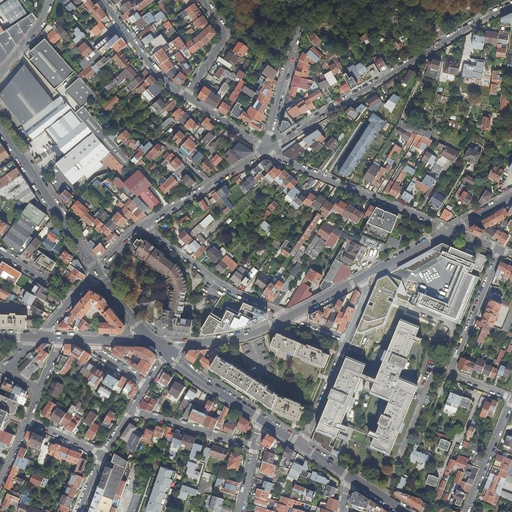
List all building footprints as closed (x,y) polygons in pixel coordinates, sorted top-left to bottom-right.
[(26,13),(17,0),(8,0),(0,5),(0,8),(10,24),(26,13)] [(53,12),(56,15),(59,5),(61,6),(63,3),(59,0),(56,0),(57,0),(56,3),(54,7),(53,12)] [(95,6),(90,0),(88,0),(85,3),(82,6),(78,9),(81,12),(85,9),(87,8),(92,14),(93,13),(100,6),(98,3),(95,6)] [(136,12),(153,0),(144,0),(137,6),(134,7),(134,8),(136,12)] [(154,0),(153,0),(136,12),(137,13),(138,12),(139,11),(155,1),(154,0)] [(122,7),(126,13),(129,11),(131,9),(134,8),(134,7),(133,5),(130,1),(122,7)] [(198,9),(195,3),(188,8),(183,11),(182,12),(185,16),(183,17),(184,18),(185,18),(190,14),(198,9)] [(95,17),(99,23),(101,22),(107,16),(101,8),(100,6),(93,13),(95,17)] [(203,16),(198,9),(190,14),(193,19),(188,22),(182,27),(179,22),(175,25),(173,26),(177,33),(194,22),(203,16)] [(131,15),(129,11),(126,13),(122,16),(125,20),(131,15)] [(142,17),(135,22),(140,30),(151,23),(150,22),(156,18),(158,21),(160,20),(161,19),(165,16),(163,13),(163,12),(162,11),(155,16),(154,16),(153,17),(149,12),(145,15),(142,17)] [(501,17),(500,25),(510,26),(511,14),(511,11),(506,14),(501,17)] [(130,18),(133,23),(135,22),(142,17),(140,15),(139,13),(138,12),(137,13),(135,14),(130,18)] [(31,13),(3,31),(0,33),(0,64),(37,19),(31,13)] [(208,22),(203,16),(194,22),(194,23),(196,22),(200,28),(202,27),(208,22)] [(52,20),(58,28),(61,25),(58,22),(55,18),(54,18),(52,20)] [(165,24),(168,29),(173,26),(171,24),(169,21),(165,24)] [(93,28),(98,34),(100,33),(106,27),(103,24),(101,22),(99,23),(93,28)] [(194,23),(194,22),(177,33),(180,36),(186,32),(192,28),(195,31),(195,32),(200,28),(196,22),(194,23)] [(210,26),(208,22),(202,27),(205,31),(211,39),(217,33),(211,25),(210,26)] [(47,33),(53,27),(49,23),(48,25),(44,30),(47,33)] [(157,29),(153,24),(148,28),(148,29),(140,34),(142,38),(148,34),(149,35),(151,33),(154,31),(157,29)] [(61,25),(58,28),(57,29),(65,38),(67,40),(71,37),(67,33),(61,25)] [(83,32),(81,30),(80,29),(82,28),(79,25),(74,29),(75,30),(82,38),(85,36),(88,33),(86,31),(84,34),(83,32)] [(168,29),(174,39),(175,40),(180,36),(177,33),(173,26),(168,29)] [(108,30),(106,27),(100,33),(102,35),(108,30)] [(492,31),(485,30),(484,36),(484,42),(490,43),(493,27),(492,27),(492,31)] [(497,42),(498,34),(499,31),(499,28),(493,27),(490,43),(497,44),(497,42)] [(48,35),(50,37),(51,39),(55,43),(62,38),(56,30),(54,29),(48,35)] [(57,29),(56,30),(62,38),(63,39),(65,38),(57,29)] [(78,36),(74,40),(74,41),(77,43),(82,38),(75,30),(73,32),(77,36),(77,35),(78,36)] [(108,36),(108,35),(95,47),(96,49),(98,51),(111,39),(117,34),(115,31),(116,30),(115,30),(108,36)] [(209,44),(212,42),(211,39),(205,31),(200,36),(198,34),(197,35),(198,36),(204,45),(207,43),(209,44)] [(508,36),(507,36),(504,35),(504,31),(499,31),(498,34),(497,42),(498,42),(507,44),(508,36)] [(113,46),(117,51),(118,52),(120,50),(127,44),(122,37),(119,33),(111,39),(98,51),(101,54),(102,55),(113,46)] [(142,40),(146,45),(155,39),(151,33),(149,35),(142,40)] [(316,46),(322,40),(315,33),(309,39),(316,46)] [(362,43),(370,37),(367,33),(359,38),(362,43)] [(469,61),(467,73),(473,74),(472,79),(474,79),(476,76),(478,77),(481,59),(476,59),(477,57),(473,56),(475,47),(483,48),(484,42),(484,36),(474,34),(472,42),(469,61)] [(55,89),(75,72),(62,56),(60,55),(46,39),(44,36),(39,40),(40,42),(30,51),(34,56),(30,60),(55,89)] [(153,55),(160,65),(169,59),(174,55),(187,47),(186,45),(181,38),(180,36),(175,40),(174,40),(153,55)] [(198,50),(204,45),(198,36),(192,40),(198,49),(198,50)] [(160,41),(160,40),(158,38),(149,44),(151,47),(155,44),(155,45),(158,44),(157,43),(160,41)] [(405,46),(403,43),(400,39),(394,43),(398,50),(405,46)] [(192,53),(198,49),(192,40),(186,45),(187,47),(192,53)] [(469,42),(467,41),(465,50),(469,51),(468,57),(463,56),(463,60),(465,60),(469,61),(472,42),(469,42)] [(80,63),(85,69),(91,63),(93,61),(101,54),(98,51),(96,49),(93,52),(85,42),(77,49),(85,58),(84,58),(85,59),(80,63)] [(249,49),(240,43),(234,51),(241,56),(242,56),(247,49),(248,50),(249,49)] [(386,49),(391,55),(397,50),(393,44),(386,49)] [(495,56),(500,56),(505,57),(506,49),(501,48),(501,44),(497,44),(495,56)] [(318,61),(323,55),(318,51),(317,49),(314,46),(308,52),(308,54),(310,55),(309,56),(311,58),(319,64),(320,63),(318,61)] [(188,61),(194,57),(193,56),(192,53),(187,47),(174,55),(179,62),(184,69),(188,75),(193,71),(190,67),(190,66),(189,64),(188,65),(184,58),(185,57),(188,61)] [(132,63),(120,50),(118,52),(116,54),(112,58),(124,70),(130,65),(132,63)] [(232,50),(225,60),(232,65),(234,66),(241,56),(234,51),(232,50)] [(327,55),(326,58),(328,59),(329,61),(332,57),(335,53),(331,50),(329,52),(327,55)] [(338,57),(341,56),(339,54),(338,51),(335,53),(332,57),(352,89),(356,87),(358,85),(353,76),(350,78),(347,73),(346,73),(340,63),(341,62),(338,57)] [(96,64),(100,68),(112,58),(116,54),(115,53),(114,52),(107,58),(107,57),(106,58),(104,56),(96,64)] [(308,63),(311,58),(309,56),(304,52),(300,59),(308,63)] [(380,54),(372,59),(374,62),(375,61),(377,60),(382,57),(380,54)] [(230,68),(232,65),(225,60),(220,57),(218,60),(230,68)] [(376,63),(381,72),(384,70),(388,67),(382,57),(377,60),(378,62),(376,63)] [(441,61),(430,58),(426,75),(436,78),(441,61)] [(174,66),(169,59),(160,65),(160,66),(166,73),(167,73),(174,67),(174,66)] [(309,66),(310,64),(308,63),(300,59),(298,66),(306,69),(308,65),(309,66)] [(444,72),(458,75),(460,64),(460,63),(456,62),(456,61),(446,59),(444,72)] [(248,60),(242,71),(246,74),(250,67),(253,63),(248,60)] [(332,65),(329,62),(328,64),(332,70),(334,74),(340,71),(335,63),(332,65)] [(80,78),(81,79),(85,75),(86,77),(91,73),(92,75),(96,72),(98,75),(102,71),(100,68),(96,64),(93,66),(91,63),(85,69),(78,75),(80,78)] [(363,76),(366,81),(369,79),(372,77),(364,63),(357,68),(362,77),(363,76)] [(368,67),(373,76),(377,74),(380,73),(374,63),(368,67)] [(0,94),(0,95),(23,125),(53,102),(24,64),(0,94)] [(118,81),(119,83),(135,69),(130,65),(124,70),(112,81),(106,87),(108,90),(118,81)] [(266,75),(265,77),(270,81),(272,79),(273,80),(272,82),(274,84),(277,86),(278,81),(274,79),(278,72),(276,70),(271,67),(269,65),(263,73),(266,75)] [(300,76),(301,77),(307,79),(310,70),(306,69),(298,66),(296,74),(300,76)] [(179,72),(178,71),(174,67),(167,73),(173,79),(179,72)] [(215,76),(220,79),(222,75),(226,70),(221,67),(215,76)] [(140,75),(135,69),(119,83),(120,84),(128,77),(132,82),(140,75)] [(145,79),(150,74),(146,69),(140,74),(145,79)] [(187,77),(188,75),(184,69),(176,78),(174,80),(178,83),(179,82),(181,84),(187,78),(187,77)] [(227,78),(225,83),(230,86),(237,77),(235,76),(226,70),(222,75),(227,78)] [(241,70),(237,77),(242,80),(246,74),(242,71),(241,70)] [(332,70),(324,74),(330,84),(331,86),(339,82),(339,81),(334,74),(332,70)] [(413,71),(411,70),(410,72),(408,71),(402,82),(406,84),(413,71)] [(497,77),(498,71),(493,70),(491,80),(502,81),(502,77),(497,77)] [(322,89),(320,90),(324,95),(327,93),(325,89),(324,87),(330,84),(324,74),(322,71),(320,74),(320,75),(323,81),(319,84),(322,89)] [(144,80),(140,75),(132,82),(124,89),(123,89),(126,92),(135,85),(137,86),(144,80)] [(143,93),(146,90),(154,83),(157,80),(151,75),(147,79),(151,83),(149,85),(148,84),(149,83),(148,82),(147,83),(146,82),(138,88),(143,93)] [(295,76),(294,80),(301,82),(302,81),(307,83),(307,82),(314,84),(315,81),(313,81),(307,79),(301,77),(295,76)] [(396,81),(398,84),(400,80),(397,76),(395,77),(386,84),(388,87),(396,81)] [(230,95),(229,98),(233,100),(235,102),(242,90),(245,85),(247,83),(242,80),(237,77),(230,86),(230,87),(235,90),(231,96),(230,95)] [(273,85),(274,84),(272,82),(270,81),(265,77),(264,77),(264,79),(266,80),(263,85),(264,86),(272,90),(274,86),(273,85)] [(66,90),(81,108),(84,106),(96,96),(81,79),(80,78),(66,90)] [(342,79),(339,81),(339,82),(342,87),(346,93),(348,91),(351,90),(346,82),(344,78),(342,79)] [(294,80),(293,85),(298,87),(301,88),(305,89),(306,85),(301,84),(301,82),(294,80)] [(491,80),(489,93),(495,93),(497,84),(501,85),(502,81),(491,80)] [(161,91),(154,83),(146,90),(153,98),(161,91)] [(223,84),(220,88),(221,88),(216,96),(215,95),(214,94),(215,91),(213,90),(212,91),(205,101),(216,108),(230,87),(230,86),(225,83),(224,84),(223,84)] [(220,88),(216,85),(215,87),(213,90),(215,91),(217,92),(215,95),(216,96),(221,88),(220,88)] [(256,92),(254,91),(249,88),(245,85),(242,90),(253,97),(254,95),(256,92)] [(271,99),(273,91),(272,90),(264,86),(264,87),(261,85),(258,90),(271,99)] [(293,85),(290,95),(295,96),(297,92),(298,87),(293,85)] [(322,94),(319,89),(317,91),(313,85),(312,86),(311,87),(314,91),(313,92),(314,93),(309,96),(312,101),(317,97),(319,96),(322,94)] [(202,92),(199,97),(205,101),(212,91),(207,88),(204,92),(202,92)] [(149,101),(153,98),(146,90),(143,93),(142,93),(149,101)] [(267,105),(267,106),(271,99),(258,90),(256,92),(260,95),(258,99),(260,101),(267,105)] [(310,109),(315,106),(312,101),(309,96),(307,93),(305,96),(307,100),(305,101),(306,104),(307,104),(310,109)] [(328,93),(324,96),(329,103),(333,101),(328,93)] [(374,113),(382,103),(380,100),(376,94),(367,100),(370,106),(368,108),(374,113)] [(394,106),(398,101),(399,98),(392,94),(387,100),(394,106)] [(153,104),(160,112),(162,110),(165,108),(175,99),(177,98),(174,95),(165,103),(160,98),(153,104)] [(22,126),(33,140),(45,130),(73,109),(61,96),(53,102),(23,125),(22,126)] [(119,99),(116,96),(103,108),(105,111),(113,104),(119,99)] [(295,97),(292,99),(294,100),(295,102),(299,108),(306,104),(305,101),(303,99),(303,98),(302,98),(300,99),(302,102),(300,103),(295,97)] [(179,104),(175,99),(165,108),(168,113),(179,104)] [(233,100),(231,104),(230,104),(231,105),(230,106),(223,102),(218,109),(226,115),(235,102),(233,100)] [(261,122),(263,119),(261,118),(264,114),(263,113),(265,110),(264,109),(267,105),(260,101),(256,108),(258,110),(257,111),(251,107),(247,113),(255,118),(258,120),(261,122)] [(295,102),(286,109),(292,118),(301,111),(299,108),(295,102)] [(397,102),(393,109),(400,113),(404,105),(397,102)] [(349,108),(343,113),(353,123),(365,108),(359,103),(352,111),(349,108)] [(307,110),(309,115),(312,113),(310,109),(307,104),(306,104),(299,108),(301,111),(303,113),(307,110)] [(173,114),(177,118),(179,120),(186,113),(191,107),(188,105),(185,109),(185,110),(186,110),(184,112),(180,108),(173,114)] [(121,164),(126,170),(134,163),(132,161),(128,156),(121,148),(119,146),(114,140),(109,135),(107,132),(103,128),(98,122),(97,121),(93,116),(90,113),(88,111),(84,106),(81,108),(75,112),(83,121),(93,132),(111,153),(120,163),(121,164)] [(45,130),(56,143),(83,121),(75,112),(73,109),(45,130)] [(237,111),(233,109),(228,116),(232,119),(237,111)] [(286,109),(280,131),(283,133),(290,128),(297,124),(292,118),(286,109)] [(255,118),(247,113),(244,111),(239,118),(241,119),(242,117),(250,123),(246,128),(247,129),(255,118)] [(182,123),(185,126),(185,125),(191,118),(186,113),(179,120),(177,122),(179,124),(181,122),(182,123)] [(173,119),(170,117),(162,124),(161,125),(164,128),(173,119)] [(191,118),(185,125),(190,130),(190,129),(191,130),(194,133),(201,124),(199,121),(197,124),(191,118)] [(258,120),(255,118),(247,129),(249,130),(252,126),(260,131),(264,126),(257,122),(258,120)] [(426,138),(428,132),(404,123),(405,121),(400,120),(397,126),(404,129),(411,132),(413,132),(417,134),(422,136),(426,138)] [(463,124),(448,120),(447,125),(462,129),(462,126),(465,127),(465,125),(463,124)] [(65,155),(93,132),(83,121),(56,143),(65,155)] [(209,128),(204,122),(198,129),(204,134),(207,131),(208,132),(210,130),(208,129),(209,128)] [(153,124),(150,126),(148,128),(151,132),(156,128),(153,124)] [(21,125),(16,128),(21,137),(26,134),(21,125)] [(120,137),(124,141),(126,139),(131,135),(126,129),(117,137),(118,138),(120,137)] [(224,142),(231,133),(227,130),(222,135),(220,138),(222,140),(224,142)] [(306,140),(311,145),(322,134),(318,130),(311,135),(306,140)] [(175,131),(166,141),(170,143),(171,141),(174,138),(178,133),(175,131)] [(186,136),(180,131),(178,133),(174,138),(179,143),(182,140),(185,137),(187,140),(189,138),(192,135),(189,132),(186,136)] [(404,140),(408,141),(413,132),(411,132),(411,133),(410,133),(410,134),(403,131),(401,135),(406,137),(404,140)] [(93,132),(56,163),(73,184),(85,175),(87,178),(102,166),(102,164),(100,162),(103,159),(113,170),(113,171),(119,177),(125,171),(121,164),(120,163),(111,153),(93,132)] [(214,137),(209,132),(203,140),(206,143),(205,144),(206,145),(207,145),(208,144),(214,137)] [(341,141),(345,135),(342,132),(337,138),(341,141)] [(408,141),(401,153),(402,154),(407,146),(408,146),(413,138),(415,139),(417,134),(413,132),(408,141)] [(322,134),(311,145),(318,151),(323,146),(320,143),(325,138),(322,134)] [(417,140),(416,142),(413,145),(414,145),(416,147),(422,136),(417,134),(415,139),(417,140)] [(338,142),(332,136),(325,144),(331,150),(338,142)] [(416,147),(419,149),(423,151),(427,144),(429,145),(432,140),(430,139),(428,138),(426,138),(422,136),(416,147)] [(193,142),(189,138),(187,140),(185,143),(182,146),(190,154),(195,148),(196,146),(197,146),(193,142)] [(232,148),(242,158),(249,154),(253,152),(255,148),(248,143),(240,138),(232,148)] [(121,148),(126,144),(129,141),(126,139),(124,141),(119,146),(121,148)] [(34,153),(32,155),(34,159),(47,149),(45,146),(44,147),(39,140),(30,147),(34,153)] [(146,152),(153,145),(150,142),(145,147),(139,140),(138,142),(136,145),(139,146),(140,147),(146,152)] [(289,148),(297,143),(294,140),(287,145),(282,149),(283,154),(289,148)] [(16,166),(13,161),(0,169),(0,177),(1,179),(0,179),(0,161),(9,155),(0,141),(0,188),(22,175),(17,168),(6,175),(5,173),(16,166)] [(358,186),(363,178),(364,176),(374,162),(380,151),(359,142),(350,156),(349,155),(344,162),(345,163),(336,177),(350,182),(358,186)] [(162,147),(164,146),(158,143),(151,150),(155,155),(156,153),(158,155),(164,149),(162,147)] [(438,148),(440,149),(438,153),(441,154),(442,152),(446,146),(443,144),(439,143),(436,147),(438,148)] [(126,144),(121,148),(128,156),(130,155),(134,159),(132,161),(134,163),(138,159),(135,157),(140,151),(138,149),(140,147),(139,146),(138,148),(137,147),(136,149),(129,145),(126,144)] [(395,144),(387,157),(385,161),(389,164),(392,165),(394,161),(390,159),(395,151),(399,153),(402,148),(401,148),(395,144)] [(296,160),(305,151),(302,149),(301,149),(299,147),(298,148),(295,145),(291,150),(289,148),(283,154),(283,155),(296,160)] [(422,183),(430,187),(438,175),(437,175),(448,158),(449,158),(454,150),(446,146),(442,152),(441,154),(438,159),(428,175),(427,174),(422,183)] [(141,156),(146,152),(140,147),(138,149),(140,151),(135,157),(138,159),(138,160),(141,156)] [(471,161),(476,163),(481,154),(480,152),(479,152),(477,152),(478,150),(477,148),(475,147),(473,148),(472,149),(468,156),(467,159),(469,160),(469,159),(471,160),(471,161)] [(199,152),(197,150),(195,148),(190,154),(187,157),(184,159),(186,161),(189,163),(191,161),(193,159),(199,152)] [(231,149),(224,157),(229,162),(232,164),(237,161),(242,158),(231,149)] [(460,153),(454,150),(449,158),(455,161),(460,153)] [(204,155),(200,151),(199,152),(193,159),(197,163),(204,155)] [(432,155),(427,151),(422,159),(428,162),(432,155)] [(175,156),(172,153),(170,155),(166,159),(162,163),(165,166),(169,162),(175,156)] [(211,161),(215,157),(211,154),(209,156),(206,153),(204,155),(207,158),(211,161)] [(217,154),(215,157),(211,161),(216,166),(222,159),(217,154)] [(431,164),(433,165),(438,158),(432,155),(428,162),(431,164)] [(143,158),(141,156),(138,160),(138,159),(134,163),(136,165),(142,159),(143,158)] [(170,163),(171,164),(176,168),(175,169),(176,171),(176,170),(183,163),(177,157),(170,163)] [(334,161),(328,157),(318,169),(323,171),(330,168),(334,161)] [(216,166),(211,161),(207,158),(200,165),(205,169),(206,168),(207,170),(210,172),(216,166)] [(264,168),(269,173),(275,166),(270,162),(271,161),(270,160),(268,159),(265,159),(261,161),(262,162),(258,166),(257,165),(253,169),(251,170),(259,182),(265,176),(260,172),(264,168)] [(368,180),(372,183),(380,170),(382,167),(374,162),(364,176),(369,179),(368,180)] [(160,202),(156,197),(148,188),(152,184),(136,165),(134,163),(126,170),(131,175),(133,176),(125,183),(125,184),(151,210),(160,202)] [(186,166),(183,163),(176,170),(176,171),(175,172),(174,173),(176,175),(177,175),(179,173),(180,173),(186,166)] [(406,164),(403,169),(407,172),(412,175),(416,170),(406,164)] [(499,182),(504,170),(494,165),(488,176),(499,182)] [(16,166),(5,173),(6,175),(17,168),(16,166)] [(282,171),(279,168),(278,170),(277,168),(275,166),(269,173),(275,179),(278,175),(282,171)] [(372,183),(374,184),(379,186),(383,181),(380,179),(384,171),(386,169),(382,167),(380,170),(372,183)] [(278,175),(284,180),(290,174),(284,169),(282,171),(278,175)] [(397,188),(407,172),(403,169),(400,174),(398,176),(395,182),(394,183),(389,193),(397,196),(399,192),(395,190),(396,188),(397,188)] [(256,181),(258,184),(259,182),(251,170),(250,172),(252,175),(256,181)] [(170,181),(176,175),(174,173),(168,179),(170,181)] [(284,180),(280,186),(281,187),(284,184),(287,186),(294,178),(290,174),(284,180)] [(30,202),(35,195),(28,184),(22,175),(0,188),(0,193),(2,195),(7,199),(20,201),(29,203),(30,202)] [(178,182),(181,180),(177,175),(176,175),(170,181),(168,179),(167,180),(163,184),(162,183),(161,184),(162,185),(159,188),(165,194),(178,182)] [(186,177),(182,180),(189,188),(195,182),(188,175),(186,177)] [(256,181),(252,175),(248,177),(249,178),(247,179),(248,180),(244,183),(244,184),(247,190),(254,185),(253,184),(256,181)] [(475,176),(474,175),(472,178),(467,175),(464,179),(473,185),(476,180),(474,178),(475,176)] [(287,186),(284,189),(289,192),(295,184),(297,181),(294,178),(287,186)] [(405,191),(401,197),(409,202),(413,196),(412,195),(412,194),(411,193),(410,194),(409,194),(415,184),(420,188),(423,190),(427,192),(428,190),(430,187),(422,183),(418,181),(413,178),(405,191)] [(394,183),(392,181),(391,181),(384,192),(388,194),(389,193),(394,183)] [(466,187),(460,198),(464,201),(468,203),(472,197),(467,194),(471,189),(462,183),(456,194),(459,196),(463,189),(463,188),(464,186),(466,187)] [(125,184),(121,189),(148,216),(151,214),(154,212),(151,210),(125,184)] [(295,184),(289,192),(287,194),(284,197),(291,203),(292,202),(294,199),(302,190),(295,184)] [(220,198),(230,190),(227,187),(228,186),(227,185),(217,192),(220,198)] [(488,200),(494,190),(488,187),(479,201),(483,203),(488,200)] [(73,196),(65,189),(61,194),(59,196),(64,201),(62,202),(64,205),(70,198),(73,196)] [(207,197),(199,202),(204,210),(220,198),(217,192),(215,189),(210,192),(212,194),(214,197),(212,198),(209,199),(207,197)] [(304,200),(308,195),(302,190),(294,199),(301,205),(304,200)] [(430,192),(428,190),(427,192),(421,201),(423,203),(430,192)] [(304,200),(310,205),(312,204),(316,197),(311,192),(308,195),(304,200)] [(429,202),(433,204),(439,208),(445,198),(435,192),(429,202)] [(312,204),(320,210),(327,199),(323,197),(322,197),(318,194),(316,197),(312,204)] [(86,203),(80,198),(78,200),(80,202),(84,206),(86,203)] [(120,201),(127,207),(129,205),(123,198),(120,201)] [(226,198),(223,200),(228,206),(231,210),(234,207),(226,198)] [(295,206),(298,208),(301,205),(294,199),(292,202),(296,205),(295,206)] [(334,204),(327,199),(320,210),(319,210),(323,213),(321,216),(325,218),(333,207),(334,204)] [(80,202),(78,200),(72,207),(75,210),(74,211),(76,212),(77,212),(83,218),(90,211),(87,208),(89,206),(86,203),(84,206),(80,202)] [(268,206),(273,210),(278,204),(274,200),(268,206)] [(342,214),(348,204),(340,200),(338,204),(335,209),(337,210),(342,214)] [(130,216),(137,222),(138,222),(141,220),(127,207),(120,201),(117,205),(123,210),(121,212),(128,219),(130,216)] [(129,205),(127,207),(141,220),(144,218),(147,216),(133,201),(129,205)] [(30,202),(23,212),(3,239),(19,251),(37,226),(39,227),(47,215),(30,202)] [(349,218),(355,208),(348,204),(342,214),(349,218)] [(364,243),(372,246),(375,239),(386,244),(390,235),(398,217),(399,213),(386,208),(378,204),(376,208),(369,219),(361,233),(363,235),(360,241),(364,243)] [(499,220),(499,221),(502,219),(503,220),(507,214),(511,206),(511,204),(505,208),(496,213),(499,220)] [(371,205),(364,216),(369,219),(376,208),(371,205)] [(102,221),(109,214),(101,208),(98,211),(100,213),(97,217),(97,218),(103,223),(104,223),(102,221)] [(348,220),(356,225),(364,213),(355,208),(349,218),(348,220)] [(450,212),(445,209),(440,217),(445,220),(450,212)] [(94,219),(92,217),(91,216),(90,215),(92,213),(90,211),(83,218),(90,225),(94,222),(97,218),(97,217),(96,216),(94,219)] [(119,212),(113,218),(122,226),(128,220),(119,212)] [(187,215),(179,221),(182,225),(190,219),(188,216),(189,215),(187,213),(186,214),(187,215)] [(494,223),(499,220),(496,213),(493,215),(489,217),(493,225),(494,225),(494,223)] [(294,247),(298,249),(320,217),(316,215),(294,247)] [(485,228),(490,225),(491,225),(492,226),(493,225),(489,217),(485,219),(478,223),(484,228),(485,229),(485,228)] [(11,227),(0,218),(0,233),(1,235),(3,231),(7,234),(11,227)] [(94,227),(96,229),(99,226),(101,229),(105,225),(105,224),(103,223),(97,218),(94,222),(97,225),(94,227)] [(179,235),(187,245),(211,223),(206,218),(201,222),(202,223),(189,235),(185,230),(179,235)] [(112,230),(117,224),(112,219),(111,219),(106,225),(112,230)] [(47,225),(50,229),(52,231),(56,226),(54,223),(51,220),(47,225)] [(258,227),(265,234),(271,227),(264,220),(258,227)] [(323,224),(318,232),(328,239),(332,232),(333,230),(323,224)] [(337,225),(336,224),(333,230),(332,232),(338,236),(339,235),(341,231),(336,228),(337,225)] [(101,229),(108,235),(111,232),(112,231),(112,230),(106,225),(105,225),(101,229)] [(485,229),(484,228),(483,229),(481,229),(475,225),(469,228),(470,231),(480,236),(482,234),(485,229)] [(54,242),(60,233),(56,226),(52,231),(51,232),(47,237),(49,238),(54,242)] [(488,230),(485,228),(485,229),(482,234),(491,239),(493,236),(497,230),(490,227),(488,230)] [(194,253),(207,240),(211,236),(212,235),(216,231),(213,228),(209,232),(208,233),(209,234),(201,241),(198,237),(189,246),(190,248),(192,250),(188,254),(191,256),(194,253)] [(498,239),(502,233),(497,229),(497,230),(493,236),(498,239)] [(355,242),(357,239),(350,236),(351,234),(346,231),(345,233),(343,237),(347,238),(355,242)] [(509,236),(508,236),(504,233),(505,232),(504,231),(502,233),(498,239),(496,242),(503,245),(509,236)] [(112,235),(111,232),(108,235),(105,238),(108,241),(103,246),(101,242),(100,243),(94,250),(96,253),(97,255),(101,256),(109,247),(119,237),(114,233),(112,235)] [(338,236),(332,232),(328,239),(326,241),(326,242),(327,242),(332,246),(338,236)] [(26,249),(33,255),(37,249),(41,244),(44,240),(42,239),(38,235),(26,249)] [(310,255),(316,259),(323,246),(326,242),(326,241),(315,235),(315,236),(305,251),(310,255)] [(399,240),(391,236),(388,243),(396,247),(399,240)] [(68,263),(69,262),(72,258),(73,256),(65,250),(64,251),(56,245),(57,244),(54,242),(49,238),(43,245),(68,263)] [(140,240),(138,238),(127,252),(164,278),(168,288),(165,308),(161,308),(160,316),(164,317),(163,328),(174,329),(174,330),(191,332),(193,319),(180,317),(181,311),(183,311),(184,304),(186,305),(186,301),(184,301),(186,290),(188,290),(186,281),(185,277),(184,278),(183,274),(182,271),(177,263),(176,264),(164,255),(165,254),(145,239),(144,240),(141,238),(140,240)] [(361,246),(357,244),(355,242),(347,238),(346,240),(351,243),(347,251),(341,248),(336,259),(343,262),(351,266),(362,259),(356,256),(361,246)] [(375,239),(372,246),(383,251),(386,244),(375,239)] [(97,240),(91,247),(93,250),(94,250),(100,243),(97,240)] [(207,240),(194,253),(198,257),(210,245),(211,244),(207,240)] [(442,242),(408,261),(408,265),(414,274),(420,269),(422,273),(439,262),(437,258),(438,254),(441,254),(462,263),(446,303),(415,291),(410,303),(435,314),(436,312),(442,314),(441,316),(460,324),(479,277),(471,274),(473,268),(482,272),(488,257),(474,251),(474,252),(467,249),(466,252),(442,242)] [(219,251),(214,246),(206,253),(215,262),(216,260),(219,263),(229,252),(224,247),(219,251)] [(298,249),(294,247),(293,249),(291,252),(295,255),(299,250),(298,249)] [(281,253),(287,257),(291,252),(285,248),(281,253)] [(40,257),(53,267),(56,262),(39,250),(37,249),(33,255),(39,259),(40,257)] [(294,258),(299,261),(304,253),(299,250),(295,255),(294,258)] [(219,263),(216,267),(223,273),(228,266),(233,270),(238,264),(231,258),(234,255),(229,252),(219,263)] [(76,260),(74,260),(71,264),(70,265),(85,275),(86,276),(86,273),(81,265),(78,260),(77,259),(76,260)] [(336,259),(331,267),(320,286),(323,290),(327,288),(331,286),(333,282),(343,262),(336,259)] [(2,261),(0,265),(0,276),(15,284),(22,273),(2,261)] [(333,282),(335,284),(351,275),(351,271),(351,266),(343,262),(333,282)] [(502,280),(508,265),(501,262),(498,269),(501,270),(501,272),(497,270),(495,277),(502,280)] [(73,271),(72,273),(76,276),(81,280),(85,275),(70,265),(70,264),(68,267),(73,271)] [(506,276),(510,278),(511,273),(511,266),(508,265),(502,280),(505,281),(506,276)] [(251,280),(258,270),(253,267),(249,273),(246,276),(251,280)] [(310,268),(305,276),(309,278),(318,283),(323,275),(313,269),(310,268)] [(69,271),(65,277),(72,282),(76,276),(72,273),(69,271)] [(246,276),(249,273),(247,272),(244,276),(237,271),(231,278),(240,285),(242,282),(246,276)] [(199,282),(203,277),(201,276),(198,273),(194,278),(199,282)] [(261,274),(255,283),(265,290),(271,281),(261,274)] [(279,291),(273,300),(271,303),(276,304),(278,305),(287,293),(286,292),(291,285),(295,277),(290,274),(284,283),(279,290),(279,291)] [(388,275),(376,279),(356,331),(359,332),(383,325),(401,280),(388,275)] [(247,285),(251,280),(246,276),(242,282),(247,285)] [(267,295),(267,296),(268,296),(276,285),(275,284),(276,282),(273,279),(271,281),(265,290),(264,293),(267,295)] [(284,283),(279,280),(276,285),(268,296),(267,297),(273,300),(279,291),(275,289),(276,288),(279,290),(284,283)] [(308,291),(310,286),(305,283),(302,281),(287,307),(289,307),(310,297),(310,296),(312,293),(308,291)] [(37,296),(45,300),(51,291),(50,290),(38,283),(32,293),(37,296)] [(0,293),(6,296),(8,297),(9,296),(10,296),(12,297),(13,295),(0,287),(0,293)] [(24,289),(19,298),(25,301),(32,305),(37,296),(32,293),(24,289)] [(356,299),(357,298),(360,292),(356,289),(351,301),(350,301),(354,303),(356,299)] [(103,297),(90,290),(72,312),(78,316),(81,318),(93,304),(96,303),(100,310),(102,314),(103,313),(110,308),(106,302),(103,297)] [(152,301),(152,300),(145,294),(144,296),(143,295),(137,302),(138,303),(137,304),(141,307),(141,308),(146,311),(153,302),(152,301)] [(341,300),(339,299),(333,309),(339,312),(339,311),(346,296),(348,294),(345,295),(343,296),(341,300)] [(501,300),(503,297),(496,294),(494,300),(500,303),(501,300)] [(494,300),(491,299),(482,322),(485,323),(491,325),(493,326),(502,303),(500,303),(494,300)] [(42,316),(44,312),(32,305),(25,301),(24,304),(28,306),(27,308),(42,316)] [(332,304),(331,303),(330,304),(325,306),(326,309),(324,312),(322,315),(327,317),(332,308),(329,307),(332,304)] [(350,305),(349,304),(347,309),(343,317),(348,320),(349,320),(352,314),(355,308),(350,306),(350,305)] [(250,318),(246,326),(257,322),(266,318),(266,312),(255,307),(254,310),(250,318)] [(511,307),(501,330),(508,332),(510,327),(511,322),(511,307)] [(100,322),(100,331),(107,332),(122,332),(125,325),(110,308),(103,313),(112,323),(108,323),(108,322),(100,322)] [(335,321),(340,323),(343,317),(347,309),(344,308),(342,312),(339,311),(339,312),(335,321)] [(333,309),(328,320),(326,325),(329,326),(331,327),(335,321),(339,312),(333,309)] [(309,318),(313,320),(319,310),(315,311),(309,314),(309,318)] [(324,312),(320,311),(319,310),(313,320),(317,321),(320,316),(322,317),(322,316),(322,315),(324,312)] [(0,327),(27,328),(27,327),(33,327),(33,320),(27,319),(27,315),(16,315),(16,313),(11,313),(11,315),(0,314),(0,327)] [(63,320),(69,325),(70,325),(76,316),(72,313),(69,318),(66,316),(63,320)] [(328,320),(322,317),(319,322),(326,325),(328,320)] [(340,323),(337,330),(342,331),(343,331),(348,320),(343,317),(340,323)] [(75,325),(73,328),(75,330),(78,330),(79,327),(83,330),(84,327),(87,329),(91,324),(83,319),(78,327),(75,325)] [(421,328),(404,321),(378,376),(344,360),(322,412),(325,413),(324,416),(326,417),(318,435),(313,433),(311,440),(326,450),(336,426),(340,428),(340,427),(347,430),(348,426),(339,422),(340,419),(341,419),(342,419),(343,419),(344,419),(345,418),(346,418),(347,417),(347,416),(347,415),(347,414),(346,414),(340,409),(342,406),(345,407),(345,408),(346,408),(347,407),(348,407),(349,406),(349,405),(350,403),(350,399),(350,398),(347,392),(347,391),(350,394),(351,395),(353,395),(355,394),(356,394),(357,394),(358,393),(358,392),(359,391),(359,390),(358,389),(358,388),(363,377),(369,380),(366,388),(393,400),(378,432),(379,432),(379,434),(371,430),(369,434),(376,437),(372,445),(387,452),(412,398),(411,397),(413,394),(407,391),(407,387),(408,386),(409,386),(411,382),(417,384),(421,376),(409,371),(425,338),(419,336),(419,335),(418,335),(421,328)] [(485,323),(482,322),(481,324),(484,325),(478,340),(484,342),(491,325),(485,323)] [(294,355),(286,374),(314,385),(322,367),(324,367),(330,354),(299,341),(292,338),(292,339),(282,335),(282,334),(277,332),(277,333),(275,337),(274,336),(270,344),(278,348),(278,349),(285,352),(286,351),(294,354),(294,355)] [(36,351),(40,354),(42,351),(49,344),(45,344),(43,344),(36,351)] [(64,355),(72,355),(76,350),(74,350),(74,345),(70,345),(65,345),(64,355)] [(77,360),(78,361),(85,352),(78,347),(76,350),(72,355),(70,358),(60,372),(65,375),(71,366),(70,365),(75,357),(78,359),(77,360)] [(153,353),(149,351),(145,348),(124,347),(116,347),(111,354),(146,377),(152,366),(156,359),(156,357),(156,355),(153,353)] [(221,347),(215,348),(216,348),(209,360),(213,363),(217,355),(221,347)] [(194,362),(199,354),(201,350),(190,350),(186,356),(189,359),(194,362)] [(494,366),(490,376),(494,377),(498,369),(505,352),(501,350),(494,366)] [(40,359),(43,362),(48,355),(45,351),(44,352),(42,351),(40,354),(36,358),(35,358),(35,359),(38,361),(40,359)] [(77,369),(81,372),(87,362),(91,356),(89,355),(85,352),(78,361),(77,362),(80,364),(77,369)] [(30,353),(26,356),(25,357),(28,360),(18,369),(18,370),(21,373),(29,378),(34,373),(38,367),(32,362),(32,361),(35,359),(35,358),(30,353)] [(55,368),(60,372),(70,358),(60,354),(59,357),(55,368)] [(213,363),(210,367),(225,377),(225,376),(228,378),(228,377),(232,380),(231,381),(247,391),(248,390),(252,392),(251,393),(254,395),(254,396),(272,408),(278,395),(274,392),(273,393),(266,389),(268,386),(266,385),(265,386),(244,372),(227,361),(226,363),(220,359),(221,357),(217,355),(213,363)] [(209,360),(203,356),(198,362),(205,367),(203,369),(207,372),(210,367),(213,363),(209,360)] [(471,361),(462,358),(458,367),(467,371),(472,373),(472,372),(474,369),(476,363),(471,361)] [(474,369),(482,372),(485,364),(486,361),(478,358),(476,363),(474,369)] [(80,373),(89,379),(95,368),(96,368),(87,362),(81,372),(80,373)] [(511,367),(511,363),(508,362),(503,375),(508,377),(511,367)] [(492,367),(485,364),(482,372),(487,374),(486,375),(488,376),(490,375),(490,376),(494,366),(493,365),(492,367)] [(90,381),(89,383),(91,385),(90,388),(93,390),(94,391),(100,382),(105,374),(95,368),(89,379),(88,380),(90,381)] [(162,385),(166,388),(172,378),(164,373),(164,371),(162,369),(155,381),(156,382),(157,380),(158,381),(161,377),(162,378),(159,382),(161,383),(161,384),(162,385)] [(103,385),(108,376),(105,374),(100,382),(103,385)] [(119,383),(108,376),(103,385),(113,391),(115,389),(117,386),(119,383)] [(6,377),(4,384),(27,394),(27,392),(26,391),(16,387),(16,386),(13,385),(14,383),(6,377)] [(117,386),(121,389),(128,380),(123,377),(119,383),(117,386)] [(53,381),(48,393),(58,397),(64,385),(53,381)] [(130,381),(123,391),(133,397),(137,391),(135,385),(130,381)] [(185,387),(176,382),(173,386),(171,386),(170,387),(172,388),(169,393),(178,399),(185,387)] [(25,398),(27,394),(4,384),(2,389),(16,395),(16,396),(27,401),(27,399),(25,398)] [(107,389),(103,386),(96,396),(101,399),(107,389)] [(190,389),(184,400),(186,401),(188,397),(193,400),(197,393),(190,389)] [(167,393),(164,391),(158,402),(157,403),(162,406),(165,399),(164,398),(167,393)] [(459,405),(462,396),(450,391),(444,407),(456,412),(459,405)] [(306,405),(278,394),(278,395),(272,408),(300,419),(306,405)] [(13,415),(18,403),(14,401),(0,395),(0,409),(11,415),(13,415)] [(16,396),(14,401),(18,403),(19,404),(24,406),(27,401),(16,396)] [(209,413),(212,406),(215,400),(214,399),(210,396),(207,400),(209,401),(205,409),(204,408),(202,412),(197,410),(199,404),(197,403),(196,406),(195,407),(189,419),(187,422),(189,423),(190,420),(200,424),(199,425),(202,426),(203,425),(208,416),(207,416),(209,413)] [(462,396),(459,405),(462,406),(465,407),(468,408),(472,400),(468,398),(466,397),(462,396)] [(486,402),(487,398),(481,396),(478,405),(479,405),(479,408),(483,409),(486,402)] [(153,399),(150,404),(147,409),(152,412),(157,403),(158,402),(153,399)] [(147,409),(150,404),(143,400),(139,405),(141,409),(146,410),(147,409)] [(185,417),(189,419),(195,407),(183,400),(180,405),(189,410),(187,414),(185,417)] [(41,414),(50,419),(51,418),(58,407),(50,401),(41,414)] [(498,403),(493,401),(491,404),(487,416),(492,418),(495,409),(498,403)] [(491,404),(486,402),(483,409),(480,416),(486,418),(487,416),(491,404)] [(79,408),(78,408),(75,406),(72,405),(67,413),(61,423),(67,427),(71,421),(79,408)] [(51,418),(60,424),(61,423),(67,413),(60,408),(60,407),(59,406),(58,407),(51,418)] [(223,425),(224,422),(229,409),(225,406),(218,421),(217,422),(223,425)] [(0,429),(2,431),(4,431),(11,415),(0,409),(0,429)] [(87,424),(90,425),(91,426),(93,423),(95,420),(94,419),(96,415),(91,411),(85,420),(88,422),(87,424)] [(111,422),(115,414),(111,411),(101,426),(108,430),(113,423),(111,422)] [(217,422),(218,421),(208,416),(203,425),(214,430),(216,425),(217,422)] [(240,420),(237,428),(237,429),(247,432),(248,428),(249,429),(250,426),(249,426),(250,423),(245,419),(241,417),(240,420)] [(220,431),(233,434),(236,427),(237,428),(240,420),(236,418),(235,421),(230,419),(228,424),(224,422),(223,425),(222,427),(220,431)] [(73,432),(77,426),(71,421),(67,427),(66,429),(73,432)] [(89,436),(88,437),(92,440),(100,427),(93,423),(91,426),(90,427),(86,434),(89,436)] [(141,440),(150,444),(151,440),(153,435),(156,426),(157,424),(154,423),(151,430),(146,428),(143,434),(141,440)] [(131,425),(130,425),(122,437),(123,437),(131,425)] [(138,428),(134,425),(133,427),(131,425),(123,437),(129,441),(137,430),(138,428)] [(466,435),(472,437),(475,428),(470,425),(466,435)] [(165,429),(156,426),(153,435),(162,438),(165,429)] [(173,438),(175,434),(171,432),(172,428),(167,427),(164,435),(173,438)] [(170,446),(178,449),(180,449),(182,443),(184,436),(180,434),(180,435),(179,435),(180,431),(176,429),(175,434),(173,438),(170,446)] [(127,444),(130,446),(131,447),(131,446),(136,449),(141,440),(143,434),(137,430),(129,441),(128,443),(127,444)] [(2,431),(0,436),(0,442),(5,444),(11,447),(14,442),(16,436),(4,431),(2,431)] [(28,448),(29,446),(30,444),(34,434),(30,432),(28,432),(25,439),(28,440),(26,445),(24,449),(21,448),(20,451),(18,457),(23,459),(24,458),(27,450),(28,448)] [(444,440),(445,439),(446,435),(435,432),(433,437),(444,440)] [(43,445),(46,439),(34,434),(30,444),(42,449),(43,445)] [(185,448),(192,450),(194,444),(196,439),(184,435),(184,436),(182,443),(187,445),(185,448)] [(262,444),(270,449),(277,440),(268,435),(262,444)] [(441,439),(438,448),(441,449),(441,450),(444,451),(444,450),(447,452),(450,443),(447,442),(447,441),(444,440),(444,441),(441,439)] [(42,449),(37,463),(38,463),(43,465),(51,443),(49,442),(47,446),(43,445),(42,449)] [(57,457),(61,446),(56,444),(55,446),(52,445),(49,453),(57,457)] [(194,458),(197,450),(201,451),(203,446),(194,444),(192,450),(190,457),(194,458)] [(416,451),(418,446),(415,444),(408,461),(414,463),(415,464),(420,452),(416,451)] [(478,453),(480,449),(481,446),(476,444),(473,451),(475,451),(478,453)] [(226,460),(229,450),(213,445),(212,449),(209,455),(226,460)] [(57,457),(57,458),(60,459),(61,458),(66,460),(70,450),(61,446),(57,457)] [(209,455),(212,449),(206,447),(203,455),(209,457),(209,455)] [(290,461),(290,460),(295,452),(287,447),(283,457),(285,458),(290,461)] [(81,457),(82,455),(70,450),(66,460),(78,464),(81,457)] [(266,451),(263,462),(265,462),(272,465),(275,455),(272,454),(266,451)] [(474,456),(473,458),(471,463),(473,464),(473,465),(479,467),(482,458),(477,456),(478,453),(475,451),(474,453),(475,453),(474,456)] [(420,466),(426,468),(431,454),(426,452),(425,454),(420,452),(416,462),(421,464),(420,466)] [(242,455),(232,453),(228,468),(238,470),(242,455)] [(128,462),(115,454),(112,463),(115,464),(113,470),(105,490),(97,511),(109,511),(116,494),(121,481),(128,462)] [(298,454),(294,462),(303,467),(306,461),(306,459),(305,458),(298,454)] [(456,462),(455,465),(465,469),(467,464),(469,462),(470,459),(459,455),(456,462)] [(479,499),(495,505),(508,472),(511,460),(498,455),(479,499)] [(20,468),(20,467),(23,468),(24,465),(26,466),(29,460),(24,458),(23,459),(18,457),(16,460),(14,466),(20,468)] [(74,474),(83,478),(86,479),(87,475),(82,472),(87,461),(82,459),(82,457),(81,457),(78,464),(74,474)] [(187,472),(194,474),(198,459),(194,458),(190,457),(187,467),(188,467),(187,472)] [(447,469),(452,471),(453,469),(455,465),(456,462),(454,461),(450,459),(447,469)] [(293,464),(290,462),(288,461),(287,462),(284,468),(291,470),(293,464)] [(306,461),(303,467),(299,475),(307,478),(309,479),(310,476),(311,477),(310,479),(326,485),(328,485),(330,480),(326,479),(327,478),(317,475),(318,473),(313,472),(312,474),(310,473),(307,461),(306,461)] [(263,468),(261,468),(260,472),(260,473),(269,475),(268,476),(273,478),(276,466),(272,465),(265,462),(263,468)] [(291,470),(290,472),(288,477),(293,479),(294,476),(298,478),(299,476),(299,475),(303,467),(294,462),(293,464),(291,470)] [(134,463),(132,469),(140,472),(142,466),(140,465),(134,463)] [(465,469),(465,471),(476,475),(478,470),(474,468),(473,468),(473,469),(472,471),(471,471),(473,466),(467,464),(465,469)] [(16,477),(20,468),(14,466),(12,470),(10,475),(16,477)] [(162,511),(176,471),(161,466),(146,511),(148,511),(162,511)] [(113,470),(107,467),(99,488),(105,490),(113,470)] [(288,477),(290,472),(291,470),(284,468),(281,467),(280,469),(283,473),(277,485),(283,487),(288,477)] [(458,488),(464,490),(469,493),(473,483),(476,475),(465,471),(464,473),(466,473),(466,475),(467,475),(466,477),(469,478),(467,483),(461,481),(458,488)] [(74,474),(70,472),(68,477),(71,478),(68,484),(70,485),(78,488),(79,489),(83,478),(74,474)] [(205,493),(211,474),(209,473),(205,472),(204,472),(198,491),(205,493)] [(32,478),(30,482),(40,486),(45,488),(47,483),(48,481),(48,479),(46,478),(44,477),(41,476),(34,473),(32,478)] [(458,474),(454,483),(455,483),(453,489),(457,491),(458,488),(461,481),(463,476),(458,474)] [(23,486),(25,480),(16,477),(10,475),(8,481),(5,488),(11,490),(12,491),(16,483),(23,486)] [(429,475),(425,484),(429,485),(432,486),(435,487),(438,479),(435,477),(432,476),(429,475)] [(444,476),(435,498),(439,499),(447,478),(444,476)] [(402,490),(403,488),(406,479),(402,477),(397,488),(402,490)] [(235,495),(239,483),(228,480),(225,488),(222,487),(222,486),(221,486),(223,479),(218,478),(214,489),(235,495)] [(122,496),(127,482),(121,481),(116,494),(122,496)] [(273,484),(265,481),(262,490),(270,492),(271,493),(273,484)] [(22,493),(22,495),(18,503),(21,504),(28,507),(32,497),(27,495),(30,489),(29,488),(31,484),(27,483),(22,493)] [(70,485),(65,496),(73,499),(78,488),(70,485)] [(293,491),(304,495),(306,489),(295,485),(293,491)] [(328,485),(326,485),(325,486),(328,487),(324,495),(326,496),(333,499),(337,488),(328,485)] [(90,511),(97,511),(105,490),(99,488),(90,511)] [(458,488),(457,491),(454,498),(457,499),(455,504),(460,506),(464,496),(463,496),(464,493),(463,493),(464,490),(458,488)] [(275,503),(287,506),(288,502),(289,498),(281,496),(280,499),(280,502),(268,498),(270,492),(262,490),(258,489),(255,497),(267,500),(271,502),(275,503)] [(18,503),(22,495),(12,491),(11,490),(10,495),(9,494),(9,493),(3,491),(1,496),(4,497),(7,498),(12,500),(18,503)] [(308,490),(306,495),(313,498),(316,492),(308,490)] [(511,494),(502,490),(499,496),(511,501),(511,494)] [(411,496),(403,494),(396,491),(395,494),(400,498),(411,505),(418,509),(422,502),(421,500),(411,496)] [(350,507),(359,510),(362,511),(364,511),(366,511),(367,509),(368,506),(370,501),(366,498),(357,492),(352,494),(350,507)] [(141,495),(135,493),(128,511),(134,511),(136,508),(141,495)] [(326,508),(328,504),(321,502),(324,495),(321,494),(320,497),(316,496),(312,504),(326,508)] [(65,496),(64,495),(60,504),(61,505),(69,508),(73,499),(65,496)] [(216,511),(219,511),(224,499),(213,496),(209,510),(216,511)] [(329,499),(328,504),(326,508),(337,511),(338,507),(339,501),(333,499),(326,496),(325,499),(327,500),(328,499),(329,499)] [(7,498),(5,502),(2,509),(6,511),(7,511),(12,500),(7,498)] [(256,498),(255,504),(267,507),(268,501),(256,498)] [(291,508),(292,508),(294,504),(301,506),(302,502),(292,499),(289,498),(288,502),(287,506),(289,507),(291,508)] [(368,506),(367,509),(370,511),(374,511),(375,511),(374,511),(382,511),(384,509),(377,505),(370,501),(368,506)] [(426,504),(422,502),(418,509),(421,511),(426,511),(427,510),(424,508),(426,504)] [(277,506),(276,510),(281,511),(287,511),(289,507),(287,506),(275,503),(275,505),(277,506)]
